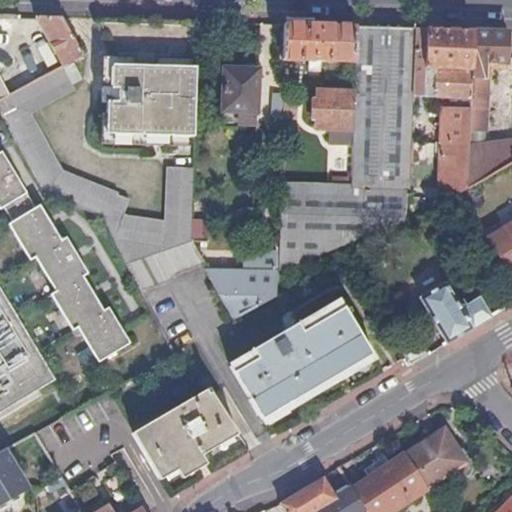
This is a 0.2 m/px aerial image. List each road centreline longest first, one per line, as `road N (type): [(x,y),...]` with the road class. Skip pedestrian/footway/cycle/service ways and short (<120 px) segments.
road 1 (residential): [(201,511),(462,363)]
road 2 (unknown): [(170,285),(265,446)]
